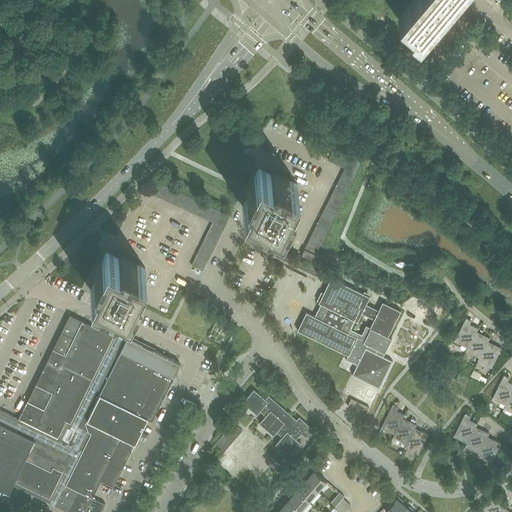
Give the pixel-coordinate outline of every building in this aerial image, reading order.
[(416,0),(399,21),(414,33),(418,37),(448,0),(416,0)] [(333,162),(339,151),(334,148),(328,160),(333,162)] [(344,153),(339,151),(333,162),(339,165),(344,153)] [(350,156),(344,153),(339,165),(344,168),(350,156)] [(344,168),(342,173),(353,179),(361,162),(350,156),(344,168)] [(273,169),(271,174),(259,168),(254,176),(257,177),(253,185),(250,183),(247,190),(249,191),(242,206),(250,211),(252,208),(259,212),(258,214),(265,218),(266,215),(281,223),(285,214),(283,213),(287,205),(289,207),(293,200),(290,199),(298,184),(289,180),(291,176),(289,174),(285,170),(282,169),(280,169),(277,168),(274,167),(273,169)] [(339,178),(350,184),(353,179),(342,173),(339,178)] [(348,189),(350,184),(339,178),(336,184),(348,189)] [(153,193),(158,182),(153,179),(147,191),(153,193)] [(164,184),(158,182),(153,193),(158,196),(164,184)] [(164,184),(158,196),(164,199),(169,187),(164,184)] [(345,195),(348,189),(336,184),(334,189),(345,195)] [(175,189),(169,187),(164,199),(169,201),(175,189)] [(169,201),(174,204),(180,192),(175,189),(169,201)] [(345,195),(334,189),(331,194),(342,200),(345,195)] [(185,195),(180,192),(174,204),(180,206),(185,195)] [(340,205),(342,200),(331,194),(328,200),(340,205)] [(191,197),(185,195),(180,206),(185,209),(191,197)] [(185,209),(191,211),(196,200),(191,197),(185,209)] [(202,202),(196,200),(191,211),(196,214),(202,202)] [(337,211),(340,205),(328,200),(326,205),(337,211)] [(202,217),(207,205),(202,202),(196,214),(202,217)] [(213,207),(207,205),(202,217),(204,218),(207,219),(213,207)] [(326,205),(323,210),(334,216),(337,211),(326,205)] [(218,210),(213,207),(207,219),(212,222),(218,210)] [(212,222),(210,227),(221,232),(230,215),(218,210),(212,222)] [(332,222),(334,216),(323,210),(320,216),(332,222)] [(329,227),(332,222),(320,216),(318,221),(329,227)] [(326,232),(329,227),(318,221),(315,227),(326,232)] [(219,238),(221,232),(210,227),(207,232),(219,238)] [(326,232),(315,227),(312,232),(324,238),(326,232)] [(207,232),(204,237),(216,243),(219,238),(207,232)] [(321,243),(324,238),(312,232),(309,237),(321,243)] [(213,249),(216,243),(204,237),(202,243),(213,249)] [(318,248),(321,243),(309,237),(307,243),(318,248)] [(202,243),(199,248),(211,254),(213,249),(202,243)] [(316,254),(318,248),(307,243),(304,248),(315,254),(316,254)] [(208,259),(211,254),(199,248),(196,254),(208,259)] [(312,260),(315,254),(304,248),(301,255),(312,260)] [(276,250),(273,255),(281,259),(283,253),(276,250)] [(98,267),(95,274),(97,275),(90,290),(98,294),(99,292),(107,296),(106,298),(112,302),(114,299),(129,306),(133,298),(130,297),(134,289),(137,291),(140,284),(137,282),(145,267),(137,263),(139,260),(136,257),(132,254),(127,252),(124,251),(121,251),(120,253),(118,257),(106,251),(102,260),(104,261),(100,269),(98,267)] [(196,254),(194,259),(205,265),(208,259),(196,254)] [(203,270),(205,265),(194,259),(191,265),(203,270)] [(384,352),(392,338),(387,335),(399,310),(400,311),(400,310),(382,301),(378,310),(366,303),(369,296),(331,277),(318,302),(321,303),(314,316),(306,312),(297,330),(298,329),(348,354),(345,359),(346,359),(357,364),(352,374),(379,387),(392,360),(380,354),(381,351),(384,352)] [(113,335),(69,314),(27,401),(18,418),(57,437),(66,420),(70,422),(113,335)] [(466,351),(477,328),(471,325),(471,327),(468,325),(471,320),(466,318),(454,341),(462,345),(463,343),(469,345),(466,351)] [(118,324),(113,335),(127,337),(180,362),(180,359),(128,334),(130,330),(118,324)] [(478,361),(489,338),(483,335),(482,337),(475,334),(477,328),(466,351),(474,355),(475,352),(480,355),(477,361),(478,361)] [(62,471),(49,497),(57,501),(91,432),(89,431),(86,421),(86,419),(99,394),(125,341),(127,337),(113,335),(70,422),(66,420),(57,437),(18,418),(13,428),(57,450),(60,458),(59,461),(60,464),(62,471)] [(98,511),(103,503),(92,497),(100,480),(113,486),(134,443),(143,425),(147,417),(150,419),(151,419),(180,362),(127,337),(125,341),(99,394),(86,419),(86,421),(89,431),(91,432),(57,501),(78,511),(98,511)] [(489,338),(478,361),(485,365),(487,362),(492,365),(501,348),(495,345),(493,347),(486,344),(489,338)] [(504,408),(511,391),(511,383),(509,382),(509,384),(506,383),(509,378),(504,375),(492,398),(500,402),(501,400),(506,402),(504,408)] [(253,389),(242,402),(257,414),(260,410),(265,415),(259,423),(273,435),(276,431),(282,436),(275,444),(289,456),(300,443),(296,439),(301,433),(305,437),(313,429),(299,417),(296,419),(291,415),(292,414),(289,411),(288,412),(268,395),(265,399),(253,389)] [(351,398),(347,405),(365,414),(369,407),(351,398)] [(392,437),(393,438),(404,414),(398,412),(398,413),(395,412),(398,407),(392,404),(381,427),(389,432),(390,429),(395,431),(392,437)] [(0,421),(13,428),(18,418),(0,409),(0,421)] [(465,446),(466,446),(477,423),(471,420),(470,422),(468,421),(470,415),(465,413),(454,436),(462,440),(463,438),(468,440),(465,446)] [(404,447),(405,447),(416,424),(410,421),(409,424),(402,420),(404,415),(404,414),(393,438),(401,441),(402,439),(407,441),(404,447)] [(62,471),(60,464),(59,461),(60,458),(57,450),(13,428),(0,421),(0,494),(4,491),(8,493),(15,480),(49,497),(62,471)] [(477,456),(488,433),(482,430),(481,432),(474,429),(477,423),(466,446),(473,450),(475,447),(480,450),(477,456)] [(416,424),(405,447),(412,451),(414,449),(419,451),(428,434),(422,431),(420,433),(413,430),(416,424)] [(489,433),(488,433),(477,456),(485,460),(486,457),(492,460),(500,443),(494,440),(493,442),(486,439),(489,433)] [(228,438),(218,449),(222,453),(232,442),(228,438)] [(306,477),(305,479),(317,490),(326,480),(313,469),(310,473),(308,472),(304,476),(306,477)] [(296,489),(308,500),(317,490),(305,479),(301,483),(299,482),(296,486),(297,487),(296,489)] [(287,499),(300,510),(308,500),(296,489),(292,493),(291,492),(287,496),(289,497),(287,499)] [(499,511),(506,503),(501,499),(500,501),(493,496),(481,511),(482,511),(499,511)] [(387,511),(400,511),(406,506),(402,502),(403,501),(399,497),(397,499),(395,497),(389,504),(385,509),(387,511)] [(279,509),(281,511),(297,511),(300,510),(287,499),(284,503),(282,502),(279,506),(280,507),(279,509)] [(350,504),(346,500),(341,505),(345,509),(350,508),(350,504)] [(510,511),(506,511),(503,508),(507,504),(506,503),(499,511),(510,511)]
